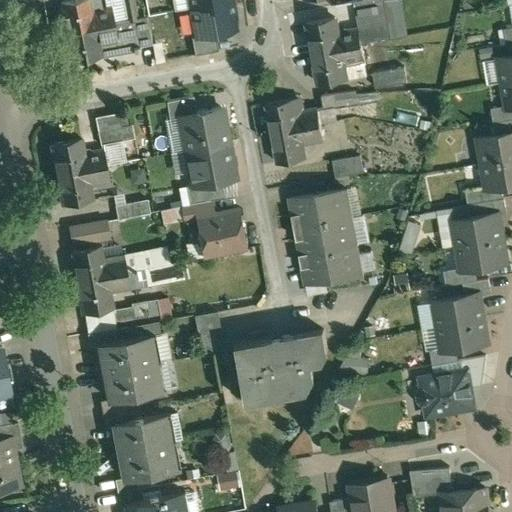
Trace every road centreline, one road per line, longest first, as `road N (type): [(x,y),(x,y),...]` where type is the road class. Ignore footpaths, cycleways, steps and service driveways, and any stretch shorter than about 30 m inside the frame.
road 1 (residential): [(77,511),(3,110)]
road 2 (residential): [(498,435),(283,469),(252,506)]
road 3 (residential): [(3,110),(236,66)]
road 4 (residential): [(236,66),(278,299)]
